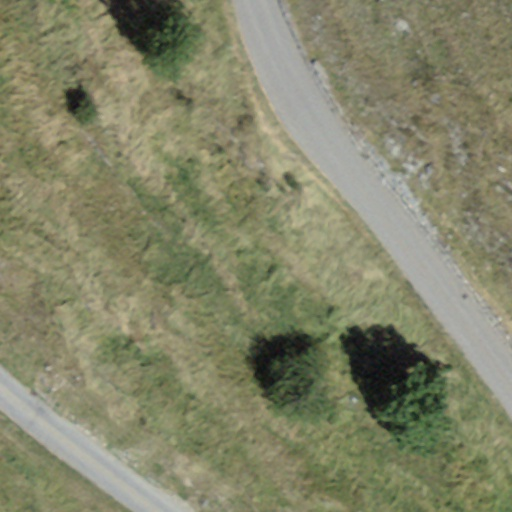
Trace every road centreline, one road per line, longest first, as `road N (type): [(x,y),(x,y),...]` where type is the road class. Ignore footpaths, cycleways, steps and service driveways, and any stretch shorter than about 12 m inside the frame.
road 1 (unclassified): [(511,384),(301,109),(252,0)]
road 2 (unclassified): [(0,383),(163,511)]
